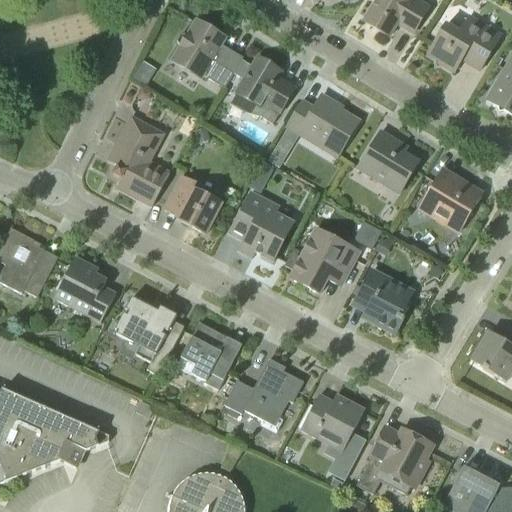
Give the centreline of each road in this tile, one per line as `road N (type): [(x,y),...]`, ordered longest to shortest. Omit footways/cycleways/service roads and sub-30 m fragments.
road 1 (residential): [(417,390),(51,194)]
road 2 (residential): [(511,156),(252,0)]
road 3 (unknown): [(96,511),(128,442),(129,421),(0,353)]
road 4 (residential): [(51,194),(150,0)]
road 5 (residential): [(417,390),(511,231)]
